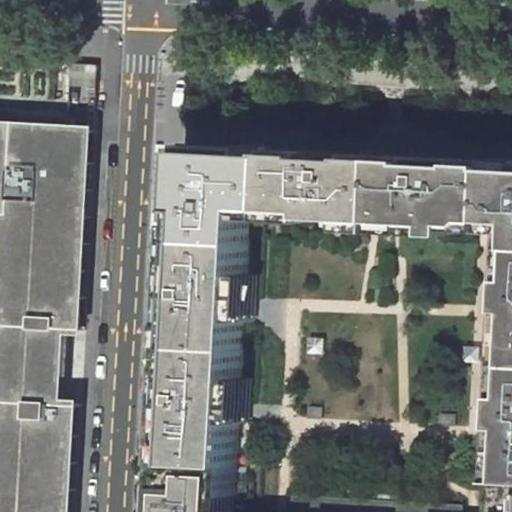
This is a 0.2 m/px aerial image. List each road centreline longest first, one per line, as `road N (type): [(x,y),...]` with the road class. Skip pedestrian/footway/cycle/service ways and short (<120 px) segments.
road 1 (residential): [(117,511),(148,3)]
road 2 (residential): [(148,3),(511,23)]
